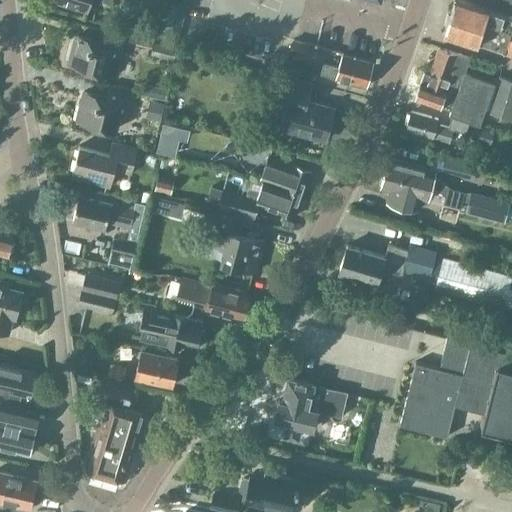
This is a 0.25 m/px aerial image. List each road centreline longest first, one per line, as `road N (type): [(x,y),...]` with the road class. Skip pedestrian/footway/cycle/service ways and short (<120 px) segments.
road 1 (tertiary): [(133,511),(305,267),(351,182),(422,0)]
road 2 (residential): [(86,511),(69,466),(62,359),(31,180)]
road 3 (residential): [(31,180),(8,0)]
